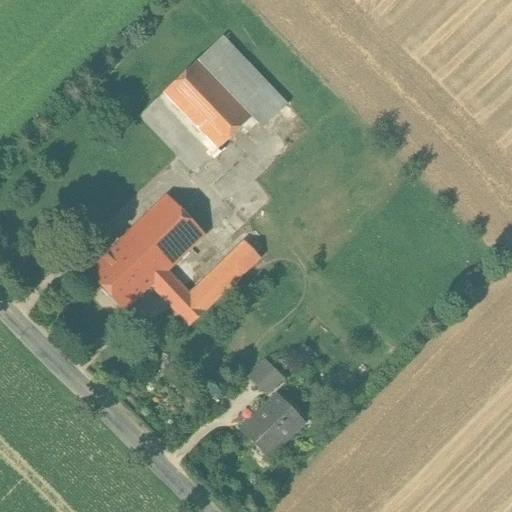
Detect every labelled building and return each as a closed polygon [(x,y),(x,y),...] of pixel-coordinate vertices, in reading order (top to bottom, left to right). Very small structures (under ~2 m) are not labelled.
[(287,104),(226,36),(201,59),(252,116),(261,127),(287,104)] [(252,116),(201,59),(162,93),(213,150),(252,116)] [(213,150),(162,93),(138,114),(189,171),(213,150)] [(168,197),(90,274),(127,312),(151,288),(167,272),(205,234),(168,197)] [(241,242),(188,293),(207,311),(259,261),(241,242)] [(188,293),(167,272),(151,288),(190,327),(207,311),(188,293)] [(265,361),(248,378),(266,397),(284,380),(265,361)] [(276,394),(239,430),(268,460),(306,424),(276,394)]
